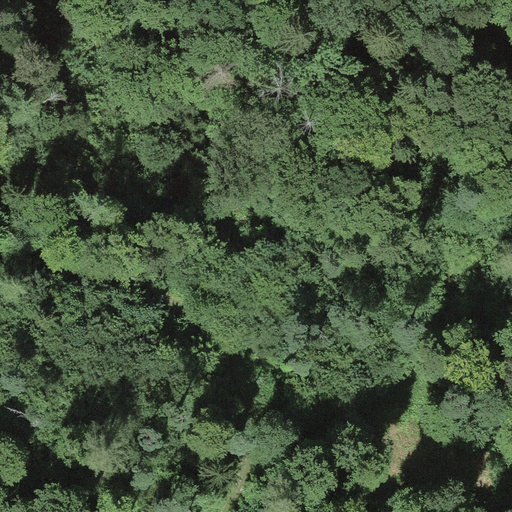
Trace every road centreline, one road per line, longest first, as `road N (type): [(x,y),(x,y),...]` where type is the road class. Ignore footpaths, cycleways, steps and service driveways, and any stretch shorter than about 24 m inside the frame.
road 1 (track): [(0,252),(171,303),(226,350),(250,412),(250,444),(227,511)]
road 2 (track): [(239,487),(368,398),(511,383)]
